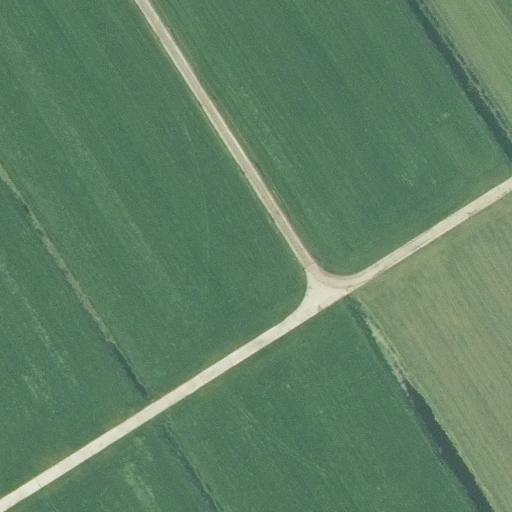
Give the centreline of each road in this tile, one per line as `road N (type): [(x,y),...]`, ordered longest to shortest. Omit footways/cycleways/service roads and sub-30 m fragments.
road 1 (track): [(0,509),(511,186)]
road 2 (track): [(328,300),(135,0)]
